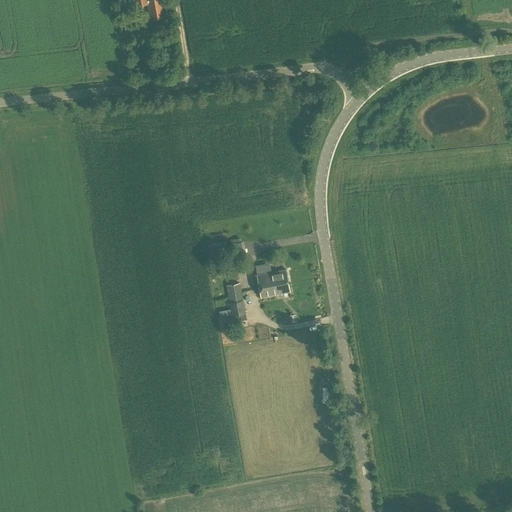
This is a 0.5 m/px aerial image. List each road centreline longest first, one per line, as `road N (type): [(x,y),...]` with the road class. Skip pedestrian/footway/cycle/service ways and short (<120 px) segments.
road 1 (tertiary): [(371,511),(320,201),(329,145),(361,97)]
road 2 (unclassified): [(0,103),(316,67),(361,97)]
road 3 (tertiary): [(361,97),(425,60),(511,50)]
